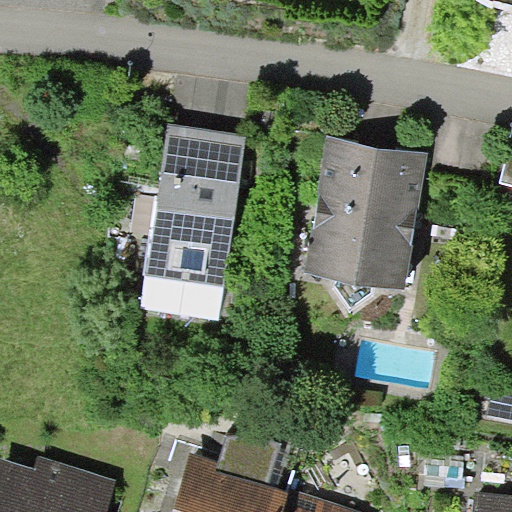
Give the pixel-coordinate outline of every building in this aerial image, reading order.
[(246,137),(164,126),(154,196),(149,235),(143,275),(226,286),(246,137)] [(511,132),(500,183),(511,186),(511,132)] [(428,152),(328,135),(305,273),(333,277),(374,284),(405,289),(428,152)] [(149,235),(154,196),(136,194),(131,233),(149,235)] [(373,294),(374,284),(333,277),(332,286),(350,312),(373,294)] [(283,511),(289,491),(268,485),(280,444),(250,435),(228,428),(218,461),(191,453),(172,511),(283,511)] [(0,511),(107,511),(117,480),(40,456),(35,469),(2,458),(0,463),(0,511)] [(290,489),(289,491),(283,511),(362,511),(363,511),(290,489)] [(511,511),(511,495),(476,492),(473,511),(511,511)]
